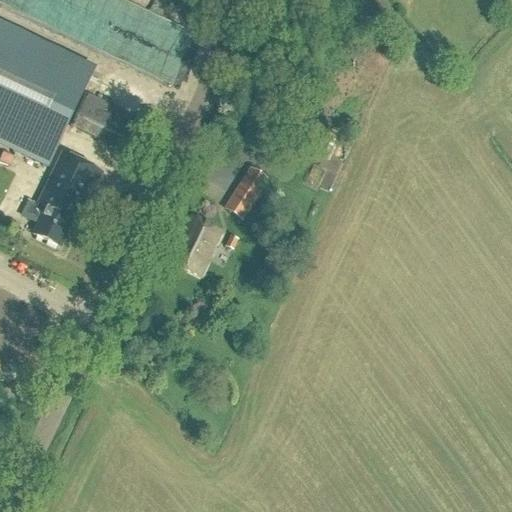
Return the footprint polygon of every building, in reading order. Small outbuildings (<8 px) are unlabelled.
[(0,149),(46,171),(53,157),(66,129),(82,95),(93,71),(0,26),(0,149)] [(207,51),(210,43),(202,39),(198,47),(207,51)] [(140,123),(87,97),(70,131),(123,157),(140,123)] [(22,218),(39,227),(33,239),(61,253),(79,215),(84,217),(102,178),(59,157),(36,207),(29,204),(25,212),(22,218)] [(241,224),(252,207),(233,194),(222,212),(241,224)] [(167,267),(199,282),(221,233),(190,219),(181,238),(184,239),(179,251),(176,249),(167,267)] [(224,249),(232,253),(237,242),(229,238),(224,249)]
